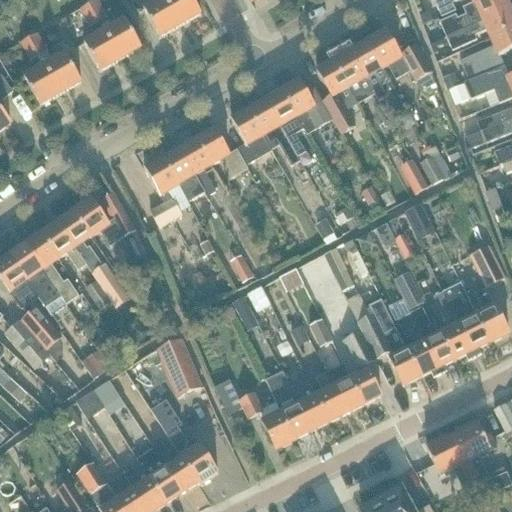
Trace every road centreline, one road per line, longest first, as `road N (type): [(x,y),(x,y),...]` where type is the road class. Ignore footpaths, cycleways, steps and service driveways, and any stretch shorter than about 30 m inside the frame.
road 1 (residential): [(241,511),(511,376)]
road 2 (residential): [(0,213),(256,63)]
road 3 (residential): [(256,63),(369,0)]
